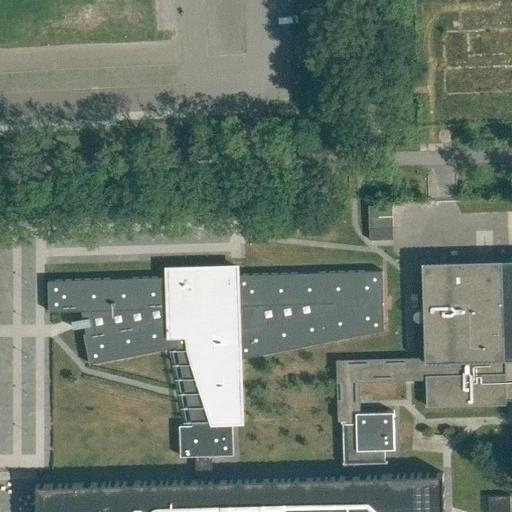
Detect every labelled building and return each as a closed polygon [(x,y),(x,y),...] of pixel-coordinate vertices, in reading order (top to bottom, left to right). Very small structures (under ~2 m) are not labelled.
[(503,31),(442,35),(443,45),(469,43),(469,42),(503,40),(503,31)] [(392,204),(368,205),(369,217),(393,216),(392,204)] [(393,216),(369,217),(369,229),(393,228),(393,216)] [(425,360),(340,363),(341,418),(343,476),(359,476),(359,460),(385,460),(385,449),(395,449),(394,411),(358,412),(356,378),(426,376),(427,407),(507,405),(506,398),(511,398),(511,259),(422,262),(425,360)] [(239,391),(238,358),(385,330),(383,270),(264,274),(260,274),(236,275),(236,269),(238,269),(238,267),(167,270),(167,271),(169,271),(169,277),(48,281),(49,312),(81,311),(83,319),(74,321),(75,329),(84,327),(86,334),(84,334),(90,364),(177,347),(192,425),(180,425),(181,457),(195,456),(196,480),(213,480),(212,456),(234,455),(233,424),(231,424),(231,413),(232,413),(232,402),(234,402),(234,391),(239,391)] [(196,480),(36,485),(37,511),(444,511),(443,473),(359,476),(343,476),(213,480),(196,480)] [(489,511),(510,511),(510,496),(489,496),(489,511)]
